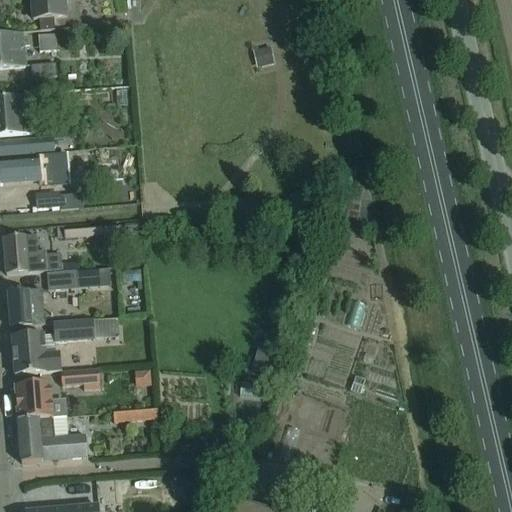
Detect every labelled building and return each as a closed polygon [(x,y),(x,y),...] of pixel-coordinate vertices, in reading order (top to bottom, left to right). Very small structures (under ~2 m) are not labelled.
[(29,0),(32,22),(38,21),(39,33),(53,32),(52,20),(65,19),(63,0),(29,0)] [(22,35),(6,36),(0,36),(0,70),(25,69),(23,47),(28,46),(27,43),(23,43),(22,35)] [(54,36),(54,37),(37,38),(38,54),(56,52),(55,46),(65,45),(64,35),(54,36)] [(274,62),(273,57),(249,60),(252,80),(269,78),(267,63),(274,62)] [(55,79),(54,66),(30,68),(31,81),(55,79)] [(36,109),(61,106),(60,96),(35,99),(36,109)] [(28,98),(11,99),(0,99),(0,138),(31,136),(28,98)] [(20,142),(0,144),(0,158),(21,156),(52,153),(50,139),(20,142)] [(16,164),(0,165),(0,187),(18,186),(39,184),(39,176),(53,175),(53,182),(77,180),(75,157),(42,159),(40,159),(40,160),(37,160),(38,162),(16,164)] [(58,207),(58,199),(57,194),(34,197),(36,210),(58,207)] [(313,195),(290,197),(292,221),(315,219),(313,195)] [(58,199),(58,207),(59,212),(82,210),(81,197),(58,199)] [(120,236),(119,227),(64,232),(64,241),(120,236)] [(35,238),(22,239),(2,241),(5,277),(62,273),(60,255),(45,257),(45,255),(37,256),(35,238)] [(76,277),(75,274),(46,276),(47,293),(77,291),(77,289),(114,286),(113,274),(76,277)] [(40,293),(27,294),(7,296),(10,330),(43,327),(40,293)] [(73,325),(53,326),(54,345),(74,344),(94,342),(92,323),(73,325)] [(10,339),(13,378),(33,376),(59,374),(58,365),(57,355),(43,357),(41,337),(30,337),(10,339)] [(260,351),(253,374),(267,378),(274,355),(260,351)] [(99,392),(97,373),(60,376),(61,389),(82,388),(82,393),(99,392)] [(132,401),(146,401),(147,380),(133,380),(132,401)] [(15,389),(17,425),(52,422),(52,420),(66,419),(65,401),(50,402),(49,386),(15,389)] [(157,422),(157,412),(113,416),(113,426),(157,422)] [(52,422),(17,425),(21,466),(57,463),(57,461),(66,461),(66,462),(69,462),(87,460),(85,438),(67,439),(65,421),(52,422)] [(309,493),(306,503),(316,505),(319,495),(309,493)] [(231,499),(231,501),(227,511),(275,511),(261,508),(260,509),(257,508),(257,507),(255,506),(255,508),(248,506),(249,504),(231,499)]
